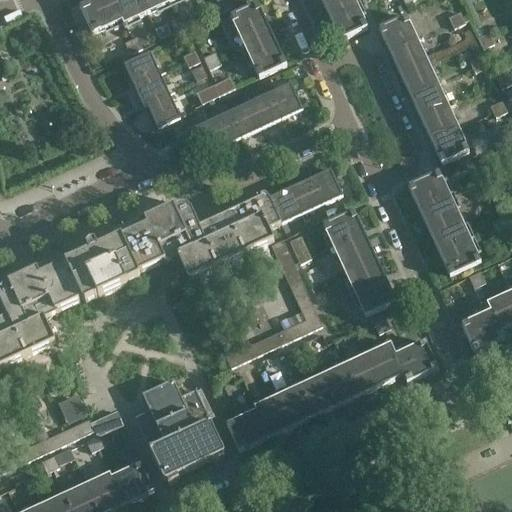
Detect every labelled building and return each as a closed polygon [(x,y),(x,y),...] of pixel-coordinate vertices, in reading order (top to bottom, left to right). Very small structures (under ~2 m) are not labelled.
[(124,24),(112,0),(102,0),(80,11),(93,38),(124,24)] [(148,17),(139,0),(112,0),(124,24),(125,27),(148,17)] [(170,7),(166,0),(139,0),(148,17),(170,7)] [(235,10),(230,0),(225,0),(223,1),(229,13),(235,10)] [(353,1),(353,0),(319,0),(326,13),(353,1)] [(417,3),(415,0),(405,0),(403,2),(406,8),(417,3)] [(229,13),(223,1),(217,4),(223,15),(229,13)] [(368,32),(353,1),(326,13),(340,44),(368,32)] [(273,38),(258,8),(231,20),(245,51),(273,38)] [(463,22),(463,21),(461,16),(449,21),(452,27),(463,22)] [(189,31),(183,20),(177,22),(183,34),(189,31)] [(417,43),(406,20),(379,33),(390,56),(417,43)] [(183,34),(177,22),(172,25),(177,37),(183,34)] [(466,27),(463,22),(452,27),(455,33),(466,27)] [(492,42),(490,37),(478,42),(481,48),(492,42)] [(287,69),(273,38),(245,51),(260,82),(287,69)] [(143,53),(137,41),(131,44),(137,55),(143,53)] [(495,48),(492,42),(481,48),(483,54),(495,48)] [(427,65),(417,43),(390,56),(400,78),(427,65)] [(137,55),(131,44),(126,46),(131,58),(137,55)] [(198,61),(196,55),(184,60),(187,66),(198,61)] [(160,78),(150,57),(125,69),(134,90),(160,78)] [(219,64),(216,58),(204,63),(207,69),(219,64)] [(484,66),(482,60),(470,66),(473,72),(484,66)] [(201,66),(198,61),(187,66),(189,72),(201,66)] [(221,69),(219,64),(207,69),(210,75),(221,69)] [(438,88),(427,65),(400,78),(410,100),(438,88)] [(487,72),(484,66),(473,72),(475,77),(487,72)] [(511,82),(510,81),(508,76),(496,82),(499,88),(511,82)] [(169,99),(160,78),(134,90),(144,111),(148,110),(147,109),(169,99)] [(236,93),(231,81),(224,84),(229,96),(236,93)] [(511,88),(511,84),(511,82),(499,88),(502,93),(511,88)] [(229,96),(224,84),(217,87),(222,99),(229,96)] [(222,99),(217,87),(210,90),(216,102),(222,99)] [(303,114),(291,88),(271,98),(283,123),(303,114)] [(448,110),(438,88),(410,100),(421,123),(448,110)] [(216,102),(210,90),(204,94),(209,105),(216,102)] [(209,105),(204,94),(197,97),(202,108),(209,105)] [(283,123),(271,98),(250,107),(262,133),(283,123)] [(180,123),(169,99),(147,109),(148,110),(159,133),(180,123)] [(505,111),(502,105),(491,110),(493,116),(505,111)] [(262,133),(250,107),(230,117),(242,142),(262,133)] [(459,132),(448,110),(421,123),(431,145),(459,132)] [(508,117),(506,114),(505,111),(493,116),(496,122),(508,117)] [(242,142),(230,117),(210,126),(220,148),(219,148),(221,152),(242,142)] [(220,148),(210,126),(186,137),(196,159),(219,148),(220,148)] [(469,155),(459,132),(431,145),(442,168),(469,155)] [(343,200),(331,174),(310,184),(322,210),(343,200)] [(450,199),(439,176),(408,190),(419,213),(450,199)] [(486,182),(483,176),(471,181),(474,187),(486,182)] [(489,188),(486,182),(474,187),(477,193),(489,188)] [(322,210),(310,184),(290,193),(302,219),(322,210)] [(302,219),(290,193),(270,202),(282,228),(302,219)] [(275,245),(269,234),(282,228),(270,202),(269,203),(269,202),(267,200),(266,199),(265,199),(264,199),(263,200),(262,200),(262,201),(261,201),(261,202),(262,203),(200,231),(192,213),(192,212),(188,209),(185,208),(180,208),(176,210),(174,211),(174,210),(145,223),(145,224),(164,266),(165,267),(179,261),(189,285),(275,245)] [(460,221),(450,199),(419,213),(429,235),(460,221)] [(365,238),(354,215),(323,229),(334,252),(365,238)] [(471,244),(460,221),(429,235),(440,258),(471,244)] [(507,227),(504,221),(492,226),(495,232),(507,227)] [(139,277),(164,266),(145,224),(143,225),(98,246),(96,246),(86,250),(86,252),(40,273),(38,274),(58,315),(83,304),(84,306),(86,306),(98,301),(98,302),(99,301),(99,302),(127,289),(127,288),(128,288),(127,288),(130,287),(130,286),(139,282),(140,279),(139,277)] [(509,233),(507,227),(495,232),(498,238),(509,233)] [(376,260),(365,238),(334,252),(344,275),(376,260)] [(312,263),(302,240),(290,245),(301,268),(312,263)] [(231,373),(323,330),(283,244),(272,250),(306,324),(226,361),(231,373)] [(481,267),(471,244),(440,258),(450,281),(481,267)] [(386,283),(376,260),(344,275),(355,297),(386,283)] [(56,346),(45,323),(52,320),(58,317),(58,315),(38,274),(37,273),(8,287),(9,287),(7,288),(7,289),(3,290),(0,294),(0,293),(0,303),(8,320),(0,323),(0,372),(56,347),(55,346),(56,346)] [(486,287),(481,275),(475,278),(481,290),(486,287)] [(481,290),(475,278),(469,281),(475,292),(481,290)] [(397,306),(386,283),(355,297),(366,320),(397,306)] [(511,329),(511,298),(511,297),(488,308),(492,315),(501,335),(502,334),(511,329)] [(505,342),(502,334),(501,335),(492,315),(461,329),(474,356),(505,342)] [(391,332),(385,320),(379,323),(385,335),(391,332)] [(385,335),(379,323),(373,326),(378,338),(385,335)] [(439,372),(426,345),(396,359),(405,379),(404,380),(407,387),(439,372)] [(405,379),(396,359),(391,348),(368,359),(383,390),(404,380),(405,379)] [(383,390),(368,359),(346,369),(360,400),(383,390)] [(360,400),(346,369),(323,379),(338,410),(360,400)] [(338,410),(323,379),(301,390),(315,421),(338,410)] [(236,390),(232,381),(221,386),(225,395),(236,390)] [(227,461),(211,427),(196,395),(181,401),(174,385),(174,386),(173,385),(143,399),(143,400),(151,416),(136,423),(151,455),(166,489),(180,483),(178,480),(213,464),(214,467),(227,461)] [(315,421),(301,390),(278,400),(293,431),(315,421)] [(70,426),(90,417),(80,396),(60,405),(70,426)] [(293,431),(278,400),(255,411),(257,415),(257,414),(270,442),(293,431)] [(257,414),(257,415),(227,429),(239,456),(270,442),(257,414)] [(124,429),(118,415),(91,427),(95,435),(97,440),(99,439),(100,440),(124,429)] [(9,461),(0,440),(0,471),(3,478),(95,435),(91,427),(90,424),(9,461)] [(105,451),(100,440),(99,439),(97,440),(93,442),(98,454),(105,451)] [(98,454),(93,442),(86,445),(92,457),(98,454)] [(59,468),(76,461),(72,452),(55,459),(59,468)] [(59,472),(54,460),(48,463),(53,475),(59,472)] [(53,475),(48,463),(41,466),(47,478),(53,475)] [(155,495),(142,468),(111,482),(124,510),(155,495)] [(118,511),(124,510),(111,482),(110,479),(87,489),(97,511),(118,511)] [(97,511),(87,489),(65,499),(70,511),(97,511)] [(70,511),(65,499),(42,510),(43,511),(70,511)]
